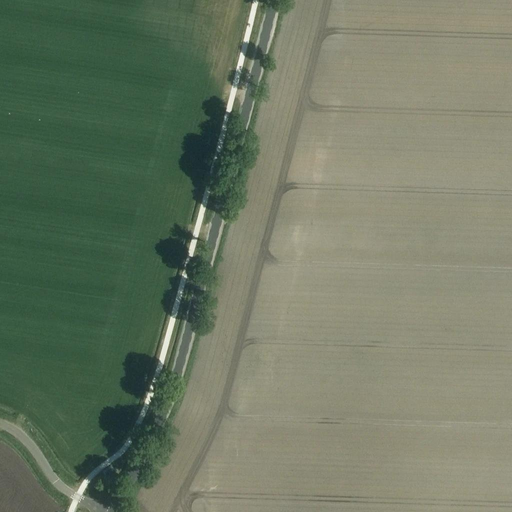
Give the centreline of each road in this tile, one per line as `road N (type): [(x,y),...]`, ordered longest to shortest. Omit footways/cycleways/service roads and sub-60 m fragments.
road 1 (primary): [(113,511),(164,401),(196,305),(271,0)]
road 2 (unclassified): [(103,511),(56,482),(21,436),(0,424)]
